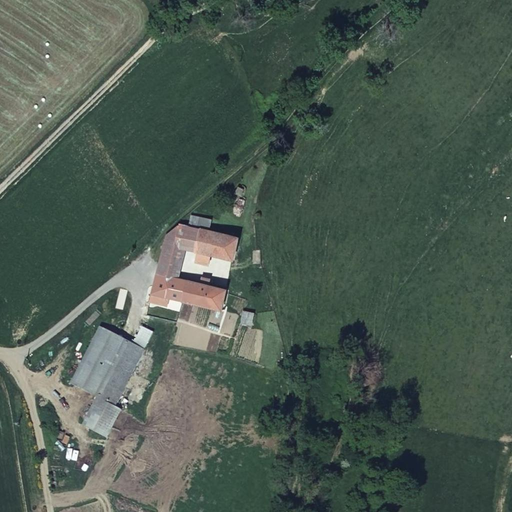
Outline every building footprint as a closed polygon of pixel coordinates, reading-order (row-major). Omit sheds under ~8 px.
[(242,239),(175,225),(165,235),(153,293),(180,299),(228,308),(231,292),(213,288),(215,281),(203,278),(201,285),(182,282),(188,254),(208,258),(207,264),(218,267),(220,260),(236,264),(242,239)] [(265,262),(265,254),(256,252),(254,261),(265,262)] [(180,299),(153,293),(151,302),(178,308),(180,299)] [(138,348),(131,346),(107,408),(130,416),(160,337),(145,331),(138,348)] [(107,408),(131,346),(108,338),(84,399),(107,408)] [(130,416),(107,408),(98,437),(125,446),(134,417),(130,416)]
